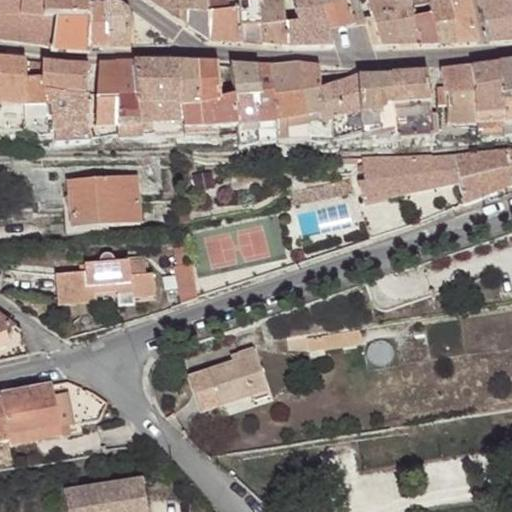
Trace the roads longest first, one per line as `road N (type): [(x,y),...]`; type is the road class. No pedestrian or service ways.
road 1 (tertiary): [(78,365),(511,216)]
road 2 (residential): [(511,51),(437,60),(194,51)]
road 3 (residential): [(239,511),(106,381),(78,365)]
road 4 (residential): [(0,49),(92,59),(194,51)]
